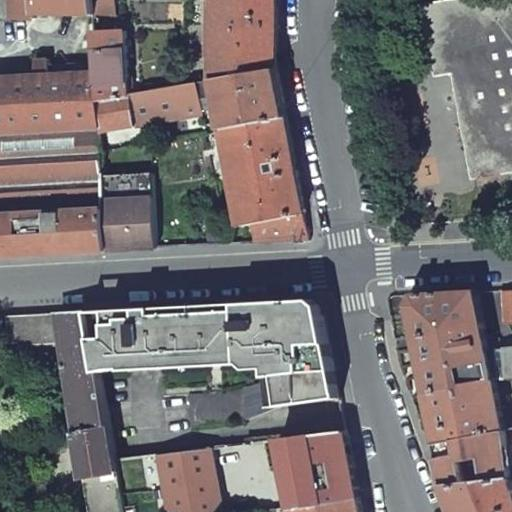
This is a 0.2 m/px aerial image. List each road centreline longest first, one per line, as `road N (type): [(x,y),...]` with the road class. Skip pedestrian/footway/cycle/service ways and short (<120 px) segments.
road 1 (residential): [(348,267),(0,286)]
road 2 (residential): [(305,0),(348,267)]
road 3 (residential): [(348,267),(405,511)]
road 4 (residential): [(511,255),(348,267)]
